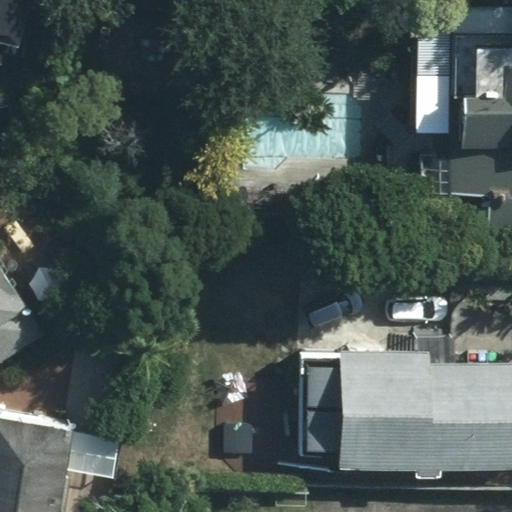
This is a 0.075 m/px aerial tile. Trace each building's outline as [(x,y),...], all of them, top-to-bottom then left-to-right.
[(21,0),(0,0),(0,14),(17,19),(21,0)] [(511,0),(454,0),(452,171),(488,171),(488,210),(511,210),(511,0)] [(0,347),(43,322),(0,250),(0,347)] [(427,337),(342,335),(340,449),(511,453),(511,351),(427,349),(427,337)] [(0,511),(53,511),(70,415),(0,403),(0,511)]
